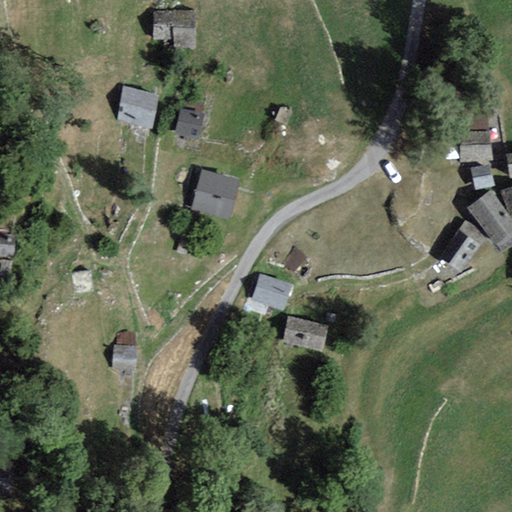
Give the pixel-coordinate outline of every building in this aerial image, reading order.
[(157,98),(124,90),(117,118),(150,127),(157,98)] [(179,114),(176,134),(198,137),(201,117),(179,114)] [(487,169),(472,171),(475,188),(490,186),(487,169)] [(234,184),(203,175),(194,210),(224,218),(234,184)] [(511,231),(511,227),(489,194),(469,207),(495,243),(511,231)] [(484,239),(466,226),(443,258),(461,271),(484,239)] [(12,237),(0,235),(0,255),(9,257),(12,237)] [(260,282),(253,300),(281,310),(288,292),(260,282)] [(324,329),(289,320),(283,341),(319,350),(324,329)] [(115,348),(113,369),(132,371),(134,350),(115,348)]
